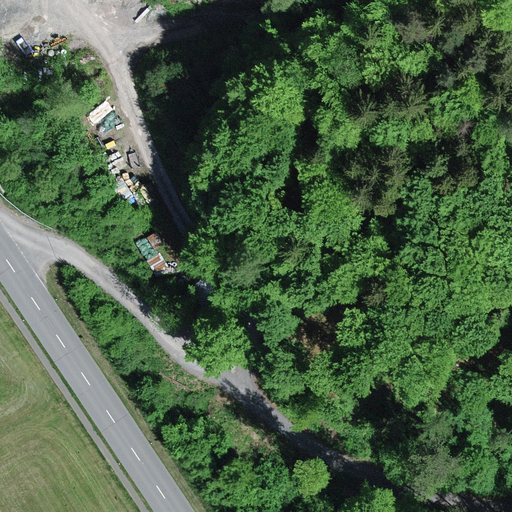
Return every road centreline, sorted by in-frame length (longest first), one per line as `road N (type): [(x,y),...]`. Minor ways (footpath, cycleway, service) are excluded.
road 1 (track): [(0,228),(67,249),(267,408),(369,476),(511,511)]
road 2 (track): [(227,372),(251,340),(244,307),(154,168),(101,24),(80,0)]
road 3 (primary): [(175,511),(0,248)]
